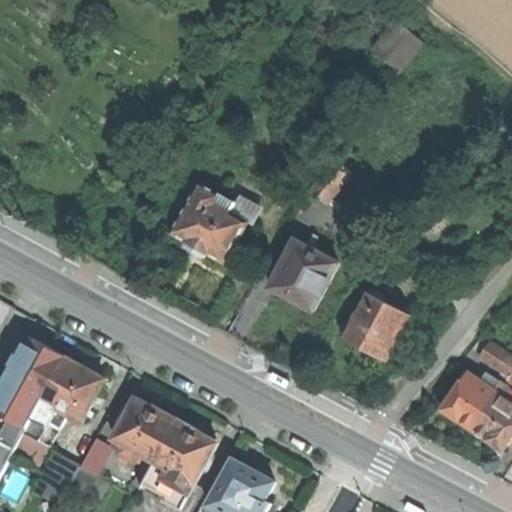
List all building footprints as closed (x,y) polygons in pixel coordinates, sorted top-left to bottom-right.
[(404,71),(427,43),(409,29),(386,56),(404,71)] [(352,173),(338,162),(316,191),(329,201),(352,173)] [(236,203),(202,183),(174,233),(191,242),(189,247),(197,252),(207,257),(209,252),(227,262),(231,255),(232,255),(238,254),(243,245),(242,238),(240,238),(250,222),(231,212),(236,203)] [(240,197),(236,203),(231,212),(250,222),(253,224),(261,209),(240,197)] [(308,246),(297,241),(272,287),(293,299),(315,311),(341,264),(318,252),(321,247),(311,241),(308,246)] [(412,315),(369,293),(344,339),(365,350),(387,362),(412,315)] [(0,410),(30,426),(67,357),(50,348),(34,339),(0,402),(0,410)] [(511,377),(511,374),(511,360),(509,359),(510,357),(490,343),(481,357),(511,377)] [(88,368),(67,357),(30,426),(14,456),(27,462),(32,452),(41,456),(47,445),(50,446),(60,427),(63,429),(71,414),(84,421),(107,378),(88,368)] [(474,431),(499,393),(482,382),(469,373),(444,410),(458,420),(474,431)] [(488,373),(482,382),(499,393),(505,385),(488,373)] [(505,385),(499,393),(511,402),(511,374),(511,377),(505,385)] [(511,402),(499,393),(474,431),(490,441),(504,451),(511,440),(511,402)] [(152,469),(179,420),(159,408),(159,407),(151,402),(141,397),(140,399),(138,398),(116,438),(128,444),(123,453),(138,461),(142,453),(150,457),(145,466),(152,469)] [(0,482),(14,456),(30,426),(0,410),(0,482)] [(199,431),(179,420),(152,469),(143,486),(183,508),(219,443),(216,441),(218,439),(205,432),(200,430),(199,431)] [(115,447),(98,437),(82,466),(99,475),(115,447)] [(35,467),(41,456),(32,452),(27,462),(35,467)] [(67,493),(82,466),(57,452),(36,490),(61,504),(67,493)] [(256,472),(236,461),(211,505),(224,511),(268,511),(273,505),(265,501),(275,483),(256,472)] [(99,475),(82,466),(67,493),(84,502),(87,498),(99,475)] [(111,482),(99,475),(87,498),(99,504),(111,482)] [(410,501),(406,509),(412,511),(428,511),(429,511),(410,501)]
